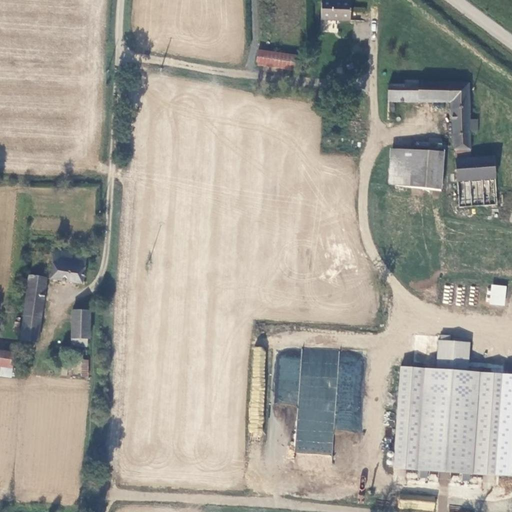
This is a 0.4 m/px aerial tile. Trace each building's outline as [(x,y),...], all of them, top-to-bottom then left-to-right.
[(347,24),(348,4),(320,4),(320,24),(347,24)] [(294,74),(297,59),(253,53),(252,68),(294,74)] [(399,87),(383,86),(383,121),(390,121),(391,103),(448,104),(451,152),(467,151),(466,135),(474,134),(474,123),(465,123),(463,86),(399,83),(399,87)] [(323,146),(325,146),(326,145),(328,144),(328,143),(329,141),(328,139),(327,138),(326,137),(324,137),(322,137),(321,138),(320,140),(320,141),(320,143),(320,144),(322,145),(323,146)] [(385,189),(383,230),(435,234),(435,226),(432,225),(434,204),(435,204),(436,199),(435,199),(437,179),(438,154),(393,151),(390,187),(391,189),(385,189)] [(467,161),(467,151),(451,152),(452,162),(467,161)] [(490,160),(467,161),(452,162),(453,182),(491,181),(490,160)] [(492,207),(491,181),(453,182),(454,209),(492,207)] [(447,227),(435,226),(435,234),(383,230),(382,247),(437,253),(437,255),(439,256),(436,278),(469,281),(471,266),(496,269),(511,271),(511,230),(487,228),(488,226),(448,223),(448,222),(447,222),(447,227)] [(79,288),(84,260),(52,255),(47,282),(79,288)] [(22,321),(20,334),(34,336),(44,282),(26,279),(19,321),(22,321)] [(489,304),(504,306),(506,285),(490,284),(489,304)] [(87,342),(87,314),(69,314),(69,349),(83,349),(84,342),(87,342)] [(22,321),(19,321),(16,342),(33,345),(34,336),(20,334),(22,321)] [(55,352),(55,354),(56,355),(57,356),(58,357),(60,357),(61,357),(63,356),(63,355),(64,353),(64,352),(64,351),(63,349),(61,349),(60,348),(59,348),(57,349),(56,350),(56,351),(55,352)] [(0,376),(12,377),(15,351),(0,349),(0,376)] [(297,405),(294,453),(332,456),(334,429),(356,430),(363,428),(335,426),(335,417),(354,411),(355,411),(357,390),(353,379),(346,382),(339,381),(333,364),(323,368),(326,376),(318,375),(319,366),(312,365),(303,369),(299,358),(278,357),(275,404),(297,405)] [(81,359),(80,378),(88,378),(89,359),(81,359)] [(470,401),(396,395),(390,470),(464,476),(470,401)] [(435,511),(436,496),(399,494),(398,508),(435,511)]
